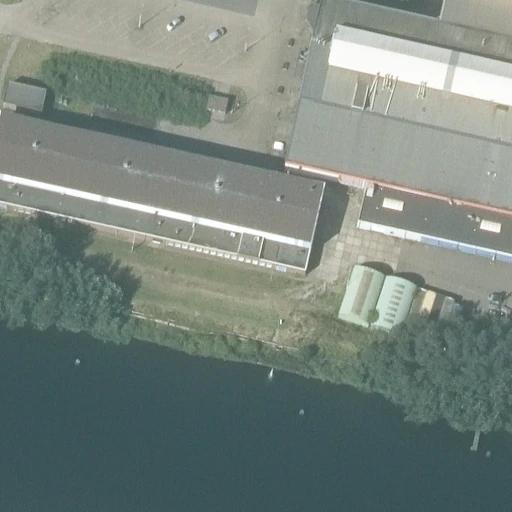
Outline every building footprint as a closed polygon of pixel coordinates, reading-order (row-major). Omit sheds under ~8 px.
[(511,0),(444,0),(437,36),(308,7),(305,21),(309,25),(308,29),(313,36),(298,103),(283,171),(285,171),(284,175),(287,176),(287,172),(324,180),(323,184),(326,185),(327,181),(364,189),(363,193),(356,229),(511,263),(511,0)] [(45,96),(6,87),(1,109),(40,117),(45,96)] [(241,178),(0,124),(0,208),(303,277),(322,196),(247,179),(248,177),(242,176),(241,178)] [(383,281),(353,271),(337,320),(367,329),(383,281)] [(414,291),(384,281),(368,330),(398,339),(414,291)]
